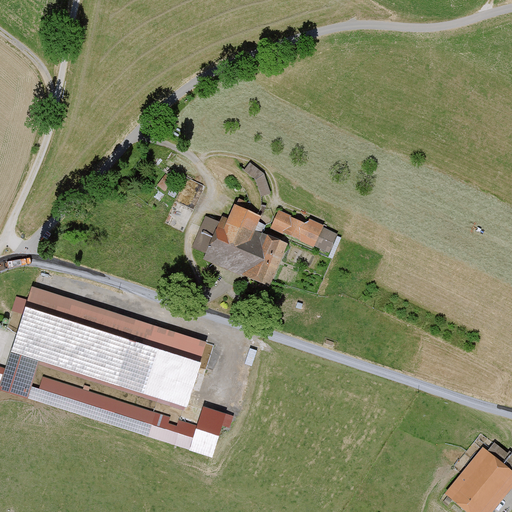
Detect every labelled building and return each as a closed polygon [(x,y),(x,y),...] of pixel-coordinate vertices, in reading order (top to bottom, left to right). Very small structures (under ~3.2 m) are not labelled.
[(194,209),(206,184),(185,174),(185,175),(182,174),(189,160),(175,153),(159,186),(176,194),(174,199),(194,209)] [(269,195),(263,175),(248,165),(242,173),(255,181),(260,198),(269,195)] [(185,229),(191,212),(174,205),(168,223),(185,229)] [(267,286),(285,244),(251,230),(256,218),(229,206),(224,219),(220,217),(218,222),(204,217),(191,248),(203,253),(200,259),(267,286)] [(334,233),(307,221),(301,222),(277,212),(270,228),(325,254),(334,233)] [(140,367),(153,327),(28,288),(22,308),(19,307),(5,353),(7,354),(2,369),(0,368),(0,391),(25,399),(144,436),(152,412),(41,377),(37,389),(29,387),(36,365),(154,402),(163,374),(140,367)] [(484,453),(479,449),(441,494),(462,511),(489,511),(511,485),(511,475),(511,474),(511,461),(492,444),(484,453)]
